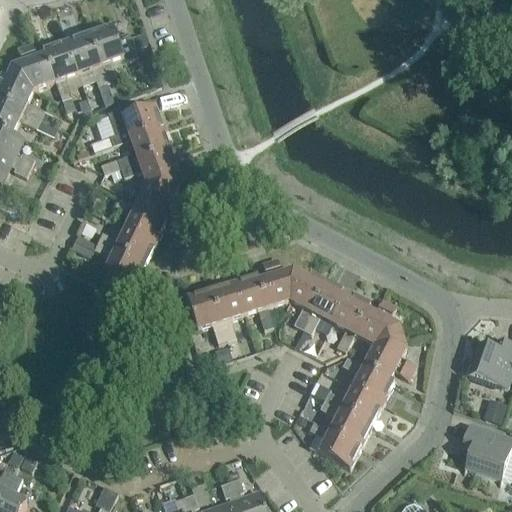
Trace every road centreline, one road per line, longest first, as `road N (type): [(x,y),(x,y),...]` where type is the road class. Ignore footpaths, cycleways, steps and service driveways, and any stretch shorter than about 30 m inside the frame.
road 1 (residential): [(451,309),(344,249),(228,167),(169,0)]
road 2 (residential): [(451,309),(434,430),(348,511)]
road 3 (residential): [(0,256),(29,270),(52,265),(90,184)]
